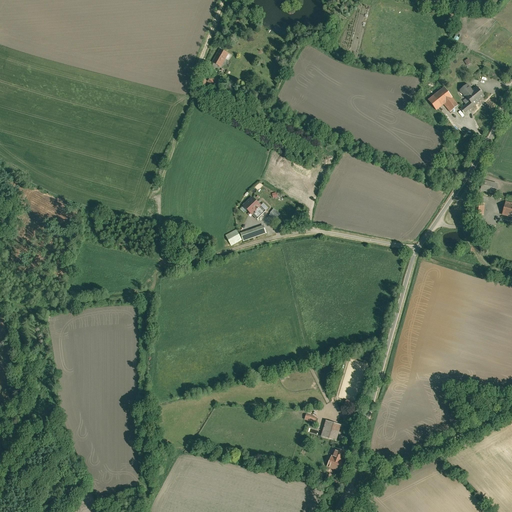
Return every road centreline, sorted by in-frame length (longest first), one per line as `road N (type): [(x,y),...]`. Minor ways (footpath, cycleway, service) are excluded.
road 1 (unclassified): [(435,222),(417,248),(337,511)]
road 2 (track): [(278,236),(162,262),(147,296),(58,307),(18,325)]
road 3 (track): [(223,0),(160,184),(162,262)]
road 4 (track): [(147,296),(149,488)]
road 5 (track): [(511,406),(346,493)]
road 6 (track): [(0,480),(42,439),(18,325)]
road 7 (unclassified): [(511,88),(435,222)]
